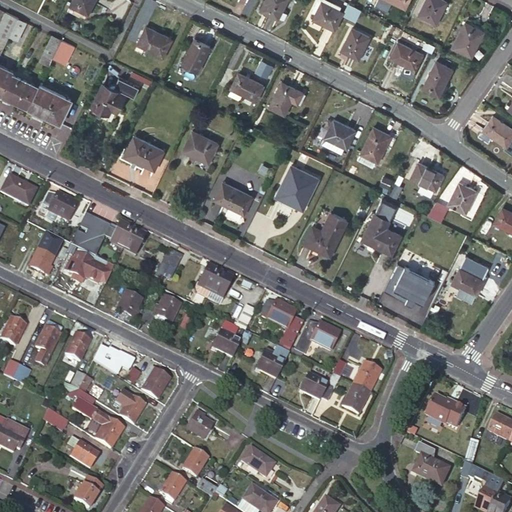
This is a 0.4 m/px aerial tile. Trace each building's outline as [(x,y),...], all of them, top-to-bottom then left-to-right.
[(88,15),(95,0),(72,0),(70,6),(88,15)] [(278,19),(287,0),(265,0),(261,10),(278,19)] [(335,29),(342,14),(344,12),(343,11),(341,10),(320,0),(319,0),(313,11),(316,12),(313,18),(335,29)] [(326,0),(320,0),(341,10),(342,8),(326,0)] [(389,0),(406,8),(409,0),(389,0)] [(437,23),(447,2),(443,0),(426,0),(419,15),(437,23)] [(355,6),(348,2),(343,11),(344,12),(342,14),(349,17),(355,6)] [(357,21),(363,9),(355,6),(349,17),(357,21)] [(18,17),(7,12),(0,24),(0,37),(7,41),(9,35),(18,17)] [(27,22),(18,17),(9,35),(14,37),(16,32),(21,34),(27,22)] [(472,56),(484,31),(465,22),(453,47),(472,56)] [(162,59),(171,41),(145,28),(136,46),(162,59)] [(358,59),(370,37),(352,28),(341,50),(344,51),(342,55),(348,58),(349,54),(358,59)] [(62,39),(53,35),(40,60),(49,64),(53,57),(62,39)] [(196,73),(210,46),(195,38),(181,66),(196,73)] [(66,64),(75,46),(62,39),(53,57),(66,64)] [(405,64),(415,70),(423,53),(399,41),(390,57),(405,64)] [(439,97),(453,69),(436,61),(422,88),(439,97)] [(0,92),(3,94),(13,73),(14,71),(0,64),(0,92)] [(413,75),(415,70),(405,64),(402,70),(413,75)] [(132,71),(130,75),(150,85),(152,81),(132,71)] [(232,88),(245,94),(256,100),(263,85),(239,72),(231,87),(232,88)] [(13,73),(3,94),(29,106),(39,86),(13,73)] [(140,87),(120,77),(116,84),(114,89),(109,87),(104,85),(94,106),(108,113),(111,108),(117,111),(125,95),(119,92),(121,90),(135,97),(140,87)] [(296,106),(303,92),(282,82),(270,106),(283,113),(288,102),(296,106)] [(39,86),(29,106),(60,122),(71,100),(40,84),(39,86)] [(243,99),(245,94),(232,88),(230,92),(243,99)] [(306,93),(303,92),(296,106),(299,107),(306,93)] [(506,146),(511,138),(511,128),(493,116),(483,131),(506,146)] [(333,121),(329,119),(325,126),(330,128),(325,136),(345,146),(347,147),(356,130),(334,119),(333,121)] [(378,161),(391,135),(374,127),(361,153),(378,161)] [(208,162),(218,143),(192,131),(183,150),(208,162)] [(155,169),(164,151),(134,136),(125,155),(155,169)] [(345,146),(325,136),(322,143),(342,153),(345,146)] [(436,190),(444,175),(418,162),(411,177),(436,190)] [(303,209),(313,187),(287,174),(276,195),(303,209)] [(8,196),(17,201),(27,206),(35,190),(8,176),(0,192),(8,196)] [(244,213),(252,196),(222,182),(214,198),(244,213)] [(466,213),(477,191),(459,182),(448,205),(466,213)] [(68,221),(77,203),(57,193),(54,197),(47,194),(41,208),(48,211),(56,216),(68,221)] [(397,206),(383,199),(363,240),(392,254),(401,234),(387,227),(397,206)] [(437,202),(428,215),(442,221),(448,208),(437,202)] [(511,230),(511,211),(503,206),(495,222),(511,230)] [(317,219),(323,222),(329,212),(324,209),(317,219)] [(56,216),(48,211),(45,217),(54,221),(56,216)] [(70,245),(90,255),(100,235),(123,247),(132,230),(119,223),(115,231),(108,228),(109,226),(85,213),(70,245)] [(330,255),(347,221),(331,213),(322,230),(313,226),(305,243),(330,255)] [(132,230),(123,247),(136,253),(145,236),(132,230)] [(45,274),(54,256),(38,248),(29,266),(45,274)] [(94,257),(78,249),(76,253),(92,261),(94,257)] [(161,280),(175,252),(168,249),(154,276),(161,280)] [(182,256),(175,252),(161,280),(168,283),(182,256)] [(92,261),(76,253),(73,259),(70,265),(67,271),(83,279),(84,277),(92,261)] [(484,279),(483,279),(488,268),(467,257),(461,268),(460,267),(452,282),(460,286),(457,293),(472,301),(476,294),(477,294),(484,279)] [(105,268),(92,261),(84,277),(97,284),(105,268)] [(435,280),(398,262),(384,290),(413,304),(416,299),(424,303),(435,280)] [(210,289),(219,273),(206,266),(197,283),(196,286),(196,288),(197,291),(199,294),(207,297),(210,290),(210,289)] [(232,280),(219,273),(210,289),(224,296),(232,280)] [(157,288),(151,285),(146,295),(152,298),(157,288)] [(224,296),(210,289),(210,290),(207,297),(220,304),(224,296)] [(132,318),(141,300),(125,291),(116,309),(132,318)] [(154,315),(153,318),(160,321),(162,318),(171,322),(179,304),(163,296),(154,315)] [(287,329),(296,311),(275,301),(273,305),(266,302),(261,313),(267,316),(266,319),(287,329)] [(254,311),(246,307),(236,327),(245,331),(254,311)] [(146,310),(140,321),(149,326),(153,318),(154,315),(146,310)] [(0,338),(15,346),(25,325),(10,318),(0,338)] [(50,354),(62,329),(47,321),(35,347),(41,350),(36,360),(45,365),(50,354)] [(235,334),(238,328),(225,322),(222,328),(235,334)] [(330,351),(339,332),(319,322),(316,327),(308,322),(294,349),(303,354),(310,341),(330,351)] [(232,357),(240,341),(220,331),(212,347),(232,357)] [(79,361),(90,340),(75,333),(65,354),(79,361)] [(256,368),(275,378),(283,363),(271,356),(273,353),(266,349),(256,368)] [(11,379),(18,364),(10,361),(3,375),(11,379)] [(346,364),(339,361),(332,374),(339,377),(346,364)] [(369,392),(380,371),(364,362),(353,384),(369,392)] [(24,368),(18,364),(11,379),(23,385),(26,379),(21,376),(24,368)] [(157,399),(170,378),(151,367),(143,380),(146,381),(141,390),(157,399)] [(30,371),(24,368),(21,376),(26,379),(30,371)] [(132,384),(139,373),(132,369),(125,380),(132,384)] [(78,389),(85,376),(77,372),(70,386),(78,389)] [(300,390),(319,400),(320,398),(327,384),(307,374),(300,390)] [(327,384),(320,398),(327,401),(339,377),(332,374),(327,384)] [(93,381),(85,376),(78,389),(85,394),(93,381)] [(70,386),(65,383),(58,394),(61,396),(68,394),(70,393),(78,389),(70,386)] [(358,414),(369,392),(353,384),(342,406),(358,414)] [(85,394),(78,389),(70,393),(74,396),(79,399),(72,409),(91,420),(91,419),(103,425),(95,439),(110,448),(123,428),(92,408),(96,401),(85,394)] [(436,396),(427,413),(445,423),(447,422),(456,427),(467,408),(457,402),(456,404),(439,395),(436,396)] [(119,415),(133,424),(145,404),(131,396),(127,402),(124,400),(121,405),(124,407),(119,415)] [(47,410),(42,419),(62,431),(67,422),(65,420),(51,411),(47,410)] [(203,439),(213,424),(202,417),(203,415),(197,411),(186,429),(203,439)] [(488,430),(510,442),(511,437),(511,421),(497,414),(488,430)] [(2,428),(0,431),(0,445),(13,452),(15,448),(19,450),(28,432),(5,420),(2,428)] [(90,468),(99,454),(79,441),(71,437),(66,445),(74,450),(70,456),(90,468)] [(442,486),(450,468),(429,458),(433,450),(419,444),(415,452),(422,455),(413,473),(442,486)] [(265,477),(274,463),(250,447),(241,461),(265,477)] [(472,465),(477,450),(469,447),(465,462),(472,465)] [(208,458),(194,449),(182,468),(196,477),(208,458)] [(465,462),(461,476),(469,479),(469,477),(472,465),(465,462)] [(476,506),(489,511),(498,495),(504,481),(493,475),(491,475),(472,465),(469,477),(474,480),(475,477),(483,481),(484,489),(476,506)] [(186,482),(172,473),(159,492),(167,497),(165,500),(171,504),(186,482)] [(88,509),(102,486),(87,477),(73,500),(88,509)] [(214,492),(217,489),(201,479),(196,488),(211,498),(214,492)] [(262,511),(268,511),(276,502),(251,485),(242,499),(250,504),(244,511),(258,511),(260,510),(262,511)] [(214,492),(222,498),(224,493),(217,489),(214,492)] [(498,495),(489,511),(505,511),(511,501),(498,495)] [(335,511),(340,506),(326,497),(315,511),(335,511)] [(159,511),(163,506),(149,498),(140,511),(159,511)]
